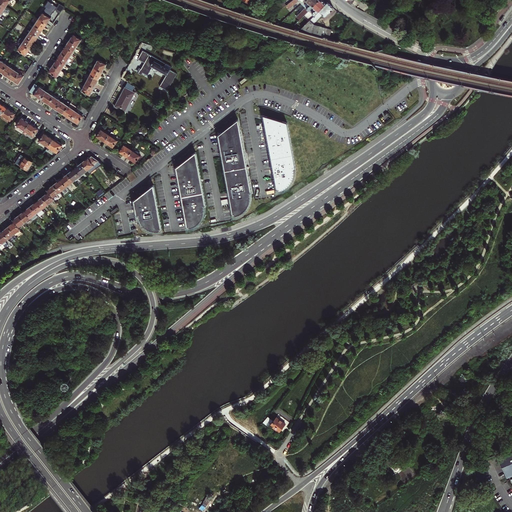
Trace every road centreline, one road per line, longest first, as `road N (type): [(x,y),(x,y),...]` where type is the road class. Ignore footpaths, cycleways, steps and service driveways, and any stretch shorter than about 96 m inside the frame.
road 1 (tertiary): [(8,461),(356,175)]
road 2 (primary): [(9,328),(26,300),(62,278),(153,295),(195,287),(356,175)]
road 3 (primary): [(8,461),(142,342),(153,305),(134,271),(88,260),(39,278),(5,309)]
road 4 (primary): [(432,87),(421,116),(269,220),(220,238),(139,246)]
road 5 (primary): [(9,328),(39,298),(76,287),(109,302),(118,334),(107,361),(0,458)]
road 6 (primary): [(86,511),(7,400),(1,368),(9,328)]
road 7 (primary): [(406,396),(265,511)]
road 8 (trunk): [(443,511),(481,406),(511,360)]
road 9 (primary): [(139,246),(57,263),(5,309)]
road 10 (primary): [(406,396),(332,469),(310,511)]
road 11 (tertiary): [(139,246),(64,255),(0,295)]
road 12 (trunk): [(511,310),(406,396)]
road 13 (primary): [(356,175),(432,119),(452,93)]
road 14 (primary): [(0,412),(75,511)]
